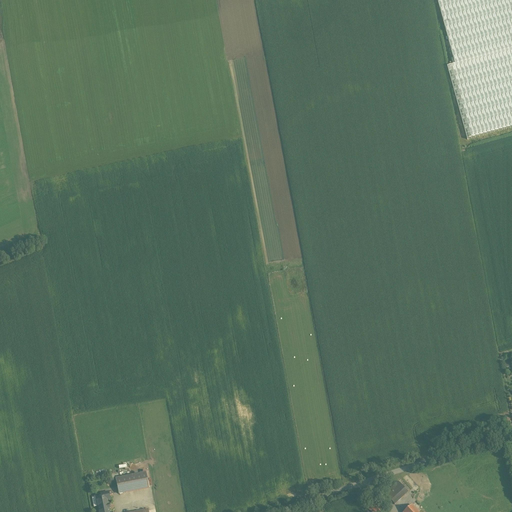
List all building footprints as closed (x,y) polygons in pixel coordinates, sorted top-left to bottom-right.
[(511,0),(437,0),(455,64),(447,66),(467,139),(511,126),(511,0)] [(146,473),(116,479),(119,494),(149,488),(146,473)] [(398,480),(384,493),(394,504),(408,491),(398,480)] [(314,485),(316,492),(327,490),(325,483),(314,485)] [(108,493),(101,494),(101,498),(96,499),(98,511),(109,511),(108,509),(109,509),(109,505),(108,505),(107,500),(110,500),(108,493)] [(384,511),(385,511),(375,501),(367,508),(371,511),(384,511)]
